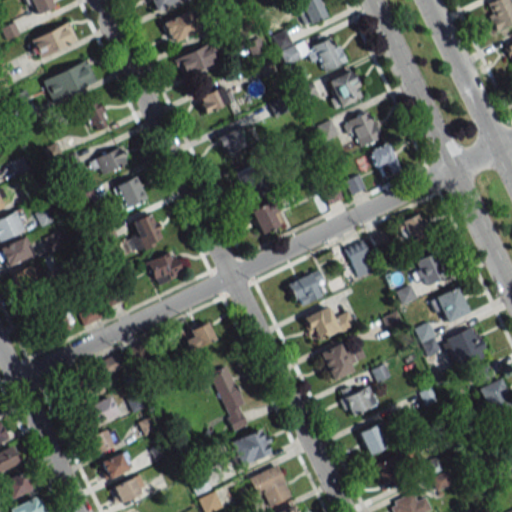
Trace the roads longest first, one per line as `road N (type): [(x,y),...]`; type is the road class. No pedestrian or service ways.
road 1 (residential): [(342,511),(95,0)]
road 2 (residential): [(14,380),(511,139)]
road 3 (tertiary): [(368,0),(511,298)]
road 4 (tertiary): [(511,180),(424,0)]
road 5 (residential): [(78,511),(0,351)]
